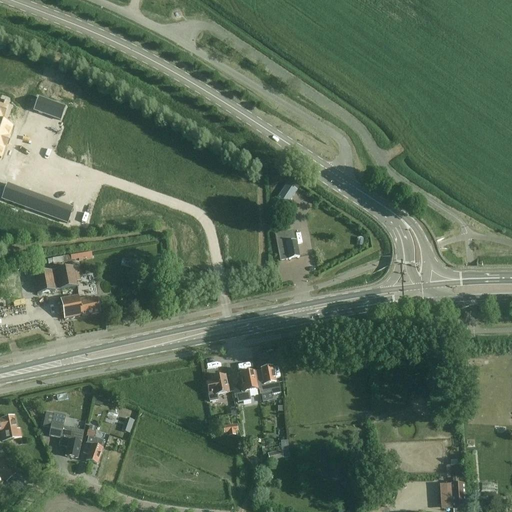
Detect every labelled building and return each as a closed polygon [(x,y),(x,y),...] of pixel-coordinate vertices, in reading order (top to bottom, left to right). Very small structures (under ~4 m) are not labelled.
[(38,98),(34,112),(60,121),(65,108),(38,98)] [(0,105),(0,156),(4,147),(5,147),(8,140),(7,139),(11,128),(0,123),(0,122),(2,118),(3,118),(7,108),(0,105)] [(287,184),(280,195),(290,201),(297,191),(287,184)] [(7,185),(1,200),(67,224),(73,209),(7,185)] [(293,232),(275,235),(280,261),(289,260),(299,258),(296,241),(295,241),(293,232)] [(37,295),(76,287),(72,267),(33,276),(37,295)] [(65,320),(99,313),(97,299),(91,300),(91,298),(79,301),(78,297),(61,300),(65,320)] [(188,320),(162,325),(163,331),(190,325),(188,320)] [(0,368),(21,364),(19,358),(0,362),(0,368)] [(261,371),(255,372),(258,383),(260,395),(271,393),(272,396),(280,394),(278,383),(276,384),(272,367),(261,370),(261,371)] [(241,387),(233,389),(235,399),(237,399),(237,402),(238,403),(250,401),(249,392),(257,390),(253,373),(252,373),(252,371),(246,372),(246,374),(241,375),(243,387),(241,387)] [(217,396),(229,394),(227,386),(225,377),(212,379),(213,381),(206,383),(208,392),(209,402),(218,401),(217,396)] [(96,397),(94,405),(101,406),(103,399),(96,397)] [(53,415),(48,437),(60,440),(58,446),(67,448),(65,457),(77,460),(80,444),(81,444),(84,433),(63,428),(65,417),(53,415)] [(1,421),(0,421),(0,431),(0,432),(1,436),(4,436),(5,440),(5,443),(21,440),(19,430),(17,430),(14,418),(1,420),(1,421)] [(237,432),(236,426),(223,427),(224,434),(228,434),(228,437),(235,436),(234,433),(237,432)] [(83,451),(83,454),(88,456),(86,461),(97,465),(103,450),(100,448),(103,442),(95,439),(94,439),(87,438),(86,443),(83,451)] [(283,459),(282,452),(268,455),(269,462),(283,459)] [(0,475),(6,482),(14,476),(0,459),(0,475)] [(464,478),(463,466),(451,467),(451,479),(464,478)] [(454,511),(466,510),(465,485),(452,485),(454,511)]
